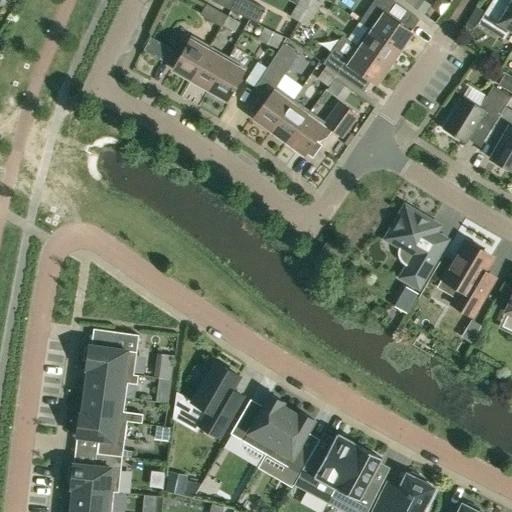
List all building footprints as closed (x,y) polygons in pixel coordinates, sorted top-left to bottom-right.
[(264,8),(248,0),(232,0),(228,9),(257,23),(264,8)] [(310,0),(298,0),(296,4),(305,9),(310,0)] [(315,0),(310,0),(305,9),(314,14),(317,16),(323,4),(315,0)] [(411,13),(391,0),(373,0),(359,22),(399,49),(411,32),(402,26),(411,13)] [(423,0),(418,0),(413,7),(423,15),(431,5),(423,0)] [(511,0),(505,12),(490,3),(477,23),(504,40),(510,30),(511,30),(511,0)] [(222,24),(228,16),(227,15),(206,3),(200,14),(222,26),(222,24)] [(305,9),(296,4),(290,16),(298,21),(305,9)] [(314,14),(305,9),(298,21),(307,26),(314,14)] [(228,16),(222,24),(234,31),(239,22),(228,16)] [(368,28),(357,45),(387,66),(399,49),(359,22),(368,28)] [(276,48),(282,35),(264,27),(258,39),(276,48)] [(191,78),(209,46),(191,36),(173,68),(191,78)] [(150,37),(143,50),(161,60),(168,46),(150,37)] [(298,53),(282,43),(264,71),(263,73),(278,83),(298,53)] [(357,45),(347,59),(332,49),(322,63),(359,89),(367,78),(375,83),(387,66),(357,45)] [(227,57),(209,46),(191,78),(209,89),(227,57)] [(227,57),(209,89),(227,99),(246,67),(227,57)] [(254,87),(263,73),(264,71),(255,65),(245,80),(254,87)] [(323,70),(317,78),(328,86),(334,78),(323,70)] [(511,77),(504,73),(497,84),(511,93),(511,92),(511,77)] [(463,96),(442,129),(465,143),(478,121),(490,129),(491,127),(504,106),(510,96),(492,85),(480,106),(463,96)] [(275,87),(254,116),(271,129),(292,99),(275,87)] [(292,99),(271,129),(287,141),(309,111),(292,99)] [(309,111),(287,141),(304,154),(305,153),(309,147),(315,139),(318,142),(326,138),(331,130),(342,138),(358,115),(338,101),(323,122),(309,111)] [(504,135),(496,148),(490,158),(511,170),(511,110),(504,106),(491,127),(504,135)] [(322,144),(318,142),(315,139),(309,147),(305,153),(312,158),(322,144)] [(405,205),(385,238),(399,246),(398,248),(398,249),(398,250),(397,252),(397,253),(398,255),(398,256),(398,257),(399,259),(401,261),(403,263),(406,265),(400,277),(419,288),(447,240),(435,233),(439,226),(405,205)] [(465,241),(443,279),(437,288),(455,298),(451,304),(472,316),(494,278),(483,271),(492,257),(481,250),(480,246),(473,242),(468,243),(465,241)] [(405,286),(401,293),(414,300),(418,293),(405,286)] [(471,320),(461,337),(470,343),(481,326),(471,320)] [(85,369),(88,369),(133,375),(133,374),(136,351),(89,345),(88,348),(85,347),(83,360),(87,360),(85,369)] [(242,396),(232,389),(239,376),(214,361),(191,402),(207,410),(198,425),(219,437),(232,414),(242,396)] [(138,375),(133,374),(133,375),(88,369),(85,391),(125,397),(127,383),(136,384),(138,375)] [(170,379),(171,371),(159,369),(158,377),(170,379)] [(127,420),(126,421),(141,423),(142,414),(123,411),(125,397),(85,391),(82,413),(82,414),(127,420)] [(168,403),(169,396),(156,394),(155,401),(168,403)] [(230,433),(264,453),(290,410),(282,405),(283,402),(269,394),(262,406),(253,422),(241,415),(230,433)] [(298,415),(290,410),(264,453),(299,473),(310,455),(298,448),(307,432),(314,420),(300,412),(298,415)] [(122,457),(126,421),(127,420),(82,414),(82,413),(79,413),(76,436),(98,439),(96,453),(122,457)] [(168,442),(170,427),(164,426),(155,425),(153,439),(168,442)] [(328,502),(358,446),(358,445),(358,446),(336,434),(334,438),(323,457),(312,451),(310,455),(299,473),(293,484),(328,502)] [(381,458),(358,446),(328,502),(345,511),(367,511),(380,487),(368,481),(379,461),(381,458)] [(120,469),(122,457),(96,453),(95,466),(73,463),(73,467),(69,467),(68,479),(71,479),(70,488),(73,488),(73,487),(113,492),(116,468),(120,469)] [(386,482),(386,483),(378,499),(371,511),(420,511),(433,487),(422,482),(424,478),(411,471),(409,475),(406,474),(399,488),(387,482),(386,482)] [(199,479),(186,476),(169,472),(165,490),(182,494),(190,496),(199,479)] [(97,511),(111,511),(113,492),(73,487),(73,488),(71,509),(97,511)] [(142,506),(155,508),(156,496),(144,495),(142,506)] [(477,511),(479,508),(467,502),(465,506),(462,504),(457,511),(477,511)] [(221,511),(223,506),(212,503),(209,511),(212,511),(221,511)]
